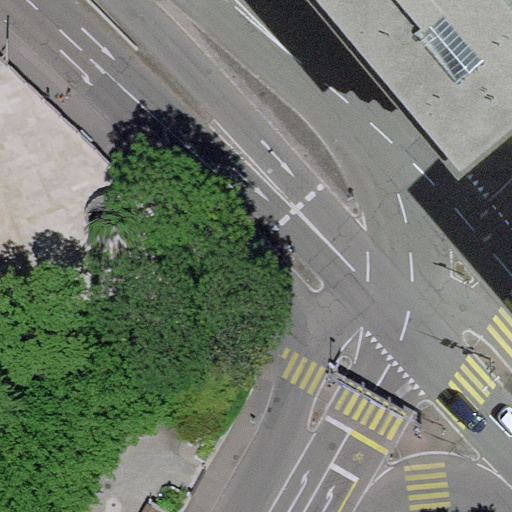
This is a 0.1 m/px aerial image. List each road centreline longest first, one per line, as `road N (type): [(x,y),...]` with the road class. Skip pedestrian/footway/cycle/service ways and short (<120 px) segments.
road 1 (unclassified): [(175,138),(291,303),(301,336),(285,511)]
road 2 (primary): [(175,138),(426,283)]
road 3 (unclassified): [(426,283),(303,510)]
road 4 (primary): [(426,283),(261,99)]
road 5 (unclassified): [(303,510),(426,480),(511,490)]
road 6 (primary): [(27,0),(175,138)]
road 7 (primary): [(161,0),(261,99)]
road 8 (residential): [(511,184),(426,283)]
road 9 (primary): [(426,283),(511,380)]
